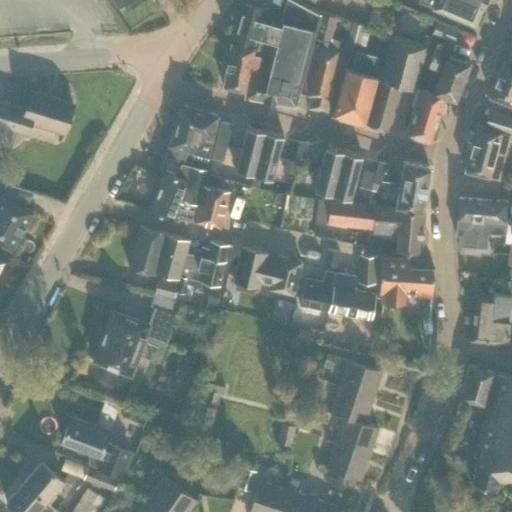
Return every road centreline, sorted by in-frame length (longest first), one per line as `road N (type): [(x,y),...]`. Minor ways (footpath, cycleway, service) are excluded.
road 1 (tertiary): [(0,359),(157,84)]
road 2 (unclassified): [(447,155),(157,84)]
road 3 (unclassified): [(452,349),(445,174)]
road 4 (unclassified): [(393,511),(396,481),(452,349)]
road 5 (tertiary): [(0,65),(170,61)]
road 6 (unclassified): [(447,155),(511,0)]
